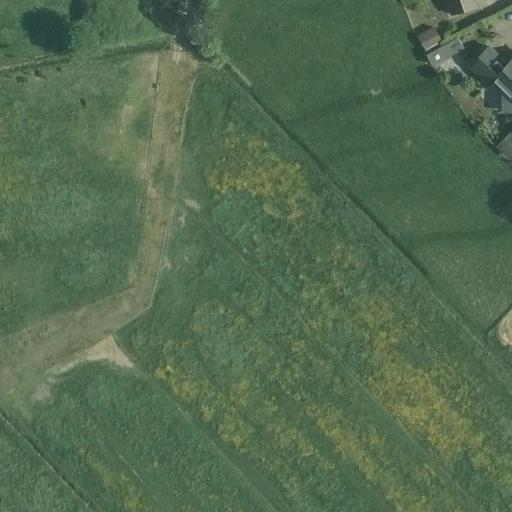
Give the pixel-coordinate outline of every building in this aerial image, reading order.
[(447,0),(452,14),(477,5),(474,0),(447,0)] [(511,31),(511,5),(502,9),(511,31)] [(442,41),(434,26),(417,34),(426,50),(442,41)] [(458,37),(440,47),(446,58),(464,48),(458,37)] [(495,81),(507,92),(503,96),(503,111),(511,111),(511,59),(507,64),(489,46),(470,66),(490,86),(495,81)] [(511,156),(511,131),(497,147),(510,159),(511,156)]
